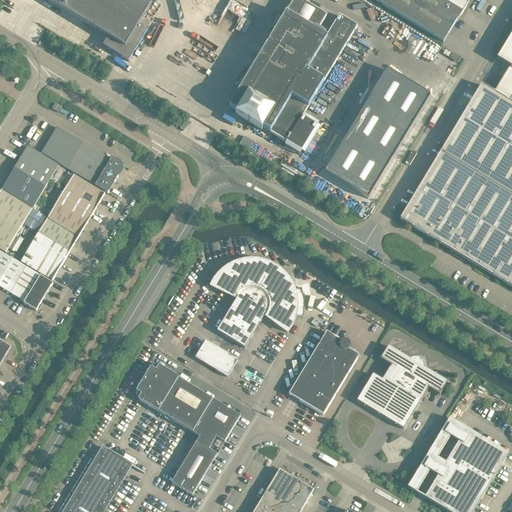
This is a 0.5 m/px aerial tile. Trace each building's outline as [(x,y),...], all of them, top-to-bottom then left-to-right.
[(139,0),(46,0),(85,23),(93,28),(108,37),(103,46),(129,61),(144,36),(149,29),(140,24),(150,7),(139,0)] [(357,26),(340,16),(326,38),(317,33),(327,16),(300,0),(294,0),(294,2),(290,8),(275,33),(268,45),(259,59),(239,92),(229,108),(287,143),(285,146),(300,155),(302,152),(305,154),(320,129),(317,127),(319,124),(304,115),(351,37),(357,26)] [(444,42),(460,15),(461,15),(464,10),(446,0),(384,0),(382,4),(444,42)] [(467,6),(466,5),(468,0),(446,0),(464,10),(467,6)] [(226,22),(232,11),(227,8),(221,20),(226,22)] [(192,29),(203,34),(205,30),(193,25),(192,29)] [(206,36),(216,42),(222,33),(211,27),(206,36)] [(441,152),(401,219),(451,249),(464,257),(477,265),(511,286),(511,34),(497,59),(498,59),(511,67),(511,103),(509,102),(511,96),(511,89),(501,82),(494,93),(482,85),(479,89),(442,150),(442,151),(441,152)] [(178,57),(173,69),(199,79),(204,67),(178,57)] [(388,70),(325,173),(369,199),(431,96),(418,88),(409,82),(399,76),(388,70)] [(59,113),(62,107),(56,103),(52,109),(59,113)] [(57,127),(42,153),(94,184),(108,193),(125,166),(110,157),(109,158),(57,127)] [(28,147),(19,161),(50,180),(59,166),(28,147)] [(19,161),(10,176),(41,195),(50,180),(19,161)] [(74,175),(65,190),(96,209),(105,194),(74,175)] [(299,181),(305,184),(308,178),(302,175),(299,181)] [(10,176),(1,191),(32,210),(41,195),(10,176)] [(65,190),(56,204),(88,223),(96,209),(65,190)] [(1,191),(0,192),(0,209),(24,224),(32,210),(1,191)] [(56,204),(47,219),(79,238),(88,223),(56,204)] [(0,209),(0,248),(6,253),(24,224),(0,209)] [(47,219),(39,233),(70,252),(79,238),(47,219)] [(39,233),(30,247),(61,266),(70,252),(39,233)] [(30,247),(21,262),(53,281),(61,266),(30,247)] [(0,251),(0,280),(13,259),(0,251)] [(0,286),(10,293),(26,267),(13,259),(0,280),(0,286)] [(235,297),(236,295),(238,297),(218,331),(245,348),(266,314),(269,315),(267,317),(288,332),(291,327),(294,321),(296,315),(303,317),(304,314),(304,312),(304,310),(305,308),(305,306),(305,304),(305,302),(304,300),(304,298),(304,296),(303,294),(303,291),(302,289),(302,287),(294,290),(292,285),(289,280),(285,275),(280,271),(275,267),(270,264),(264,262),(258,261),(252,261),(246,261),(240,262),(234,265),(228,268),(223,271),(219,275),(215,280),(212,286),(235,297)] [(53,284),(51,283),(26,267),(10,293),(25,302),(24,303),(37,311),(53,284)] [(351,346),(326,332),(327,332),(289,394),(301,401),(324,415),(359,356),(360,357),(360,356),(349,349),(351,346)] [(0,365),(11,347),(0,340),(0,365)] [(206,340),(196,358),(228,377),(238,360),(206,340)] [(440,395),(448,382),(389,346),(381,359),(391,366),(383,380),(373,375),(358,401),(404,429),(429,388),(440,395)] [(136,393),(136,394),(136,395),(136,396),(137,397),(137,398),(138,398),(139,399),(138,399),(140,400),(193,432),(213,399),(179,378),(180,377),(159,365),(159,366),(158,365),(157,365),(156,365),(155,365),(154,365),(153,366),(152,367),(151,367),(136,391),(137,392),(136,393)] [(200,436),(172,483),(192,495),(195,491),(198,487),(218,454),(209,449),(217,437),(225,442),(241,416),(213,399),(193,432),(200,436)] [(450,418),(408,487),(417,492),(425,497),(449,511),(473,511),(509,454),(450,418)] [(224,443),(218,439),(214,445),(221,449),(224,443)] [(103,447),(64,511),(103,511),(132,465),(103,447)] [(280,470),(272,482),(290,492),(297,480),(280,470)] [(290,492),(307,503),(314,490),(297,480),(290,492)] [(272,482),(265,494),(282,504),(290,492),(272,482)] [(282,504),(295,511),(300,511),(307,503),(290,492),(282,504)] [(265,494),(258,506),(267,511),(277,511),(282,504),(265,494)]
